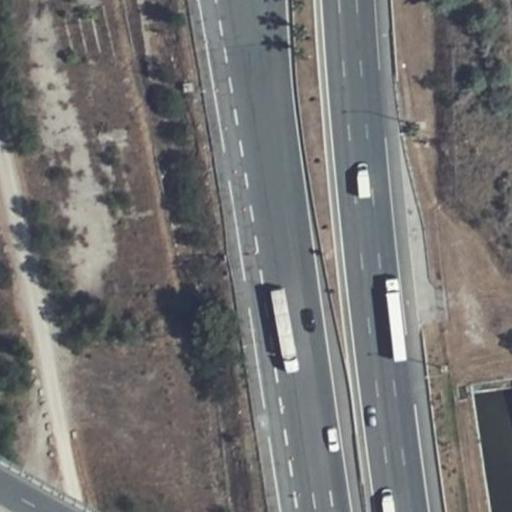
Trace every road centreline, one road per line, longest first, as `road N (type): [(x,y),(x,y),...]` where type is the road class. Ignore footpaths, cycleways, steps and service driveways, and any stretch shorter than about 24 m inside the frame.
road 1 (motorway): [(251,0),(322,511)]
road 2 (motorway): [(401,511),(349,0)]
road 3 (track): [(75,511),(0,133)]
